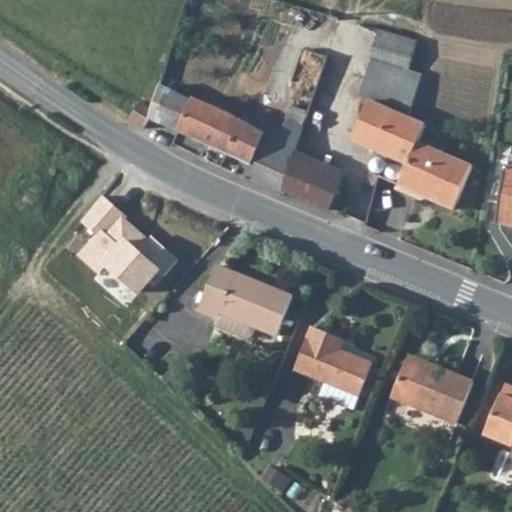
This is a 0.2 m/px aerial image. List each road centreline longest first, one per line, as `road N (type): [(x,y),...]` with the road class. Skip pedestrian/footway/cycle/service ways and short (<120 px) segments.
road 1 (secondary): [(0,60),(187,181),(511,314)]
road 2 (track): [(131,150),(0,313)]
